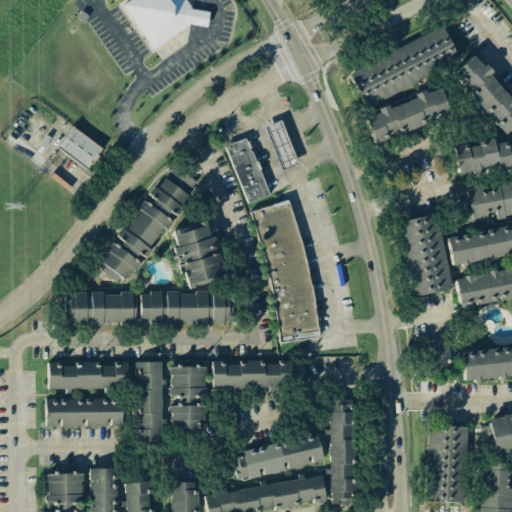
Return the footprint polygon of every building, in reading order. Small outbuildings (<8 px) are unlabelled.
[(124,0),(120,3),(150,50),(191,25),(206,26),(208,11),(190,9),(191,2),(185,1),(184,0),(124,0)] [(458,62),(442,28),(348,71),(363,105),(458,62)] [(453,71),(471,93),(470,93),(495,124),(503,135),(511,127),(511,100),(474,54),(453,71)] [(363,115),(373,142),(448,116),(438,89),(363,115)] [(294,165),(282,121),(266,125),(277,169),(294,165)] [(101,147),(70,127),(56,149),(88,169),(101,147)] [(224,146),(246,204),(268,195),(246,137),(224,146)] [(452,147),(457,174),(497,167),(498,171),(511,168),(511,141),(493,145),(491,138),(480,140),(481,142),(452,147)] [(139,259),(140,260),(169,220),(196,182),(172,165),(125,229),(122,227),(115,236),(121,241),(117,247),(112,243),(99,261),(104,265),(99,271),(119,286),(139,259)] [(471,223),(486,220),(485,213),(494,212),(495,216),(511,212),(511,178),(488,183),(490,190),(480,192),(479,186),(464,188),(471,223)] [(253,208),(262,270),(268,269),(278,342),(314,337),(296,202),(253,208)] [(398,221),(412,296),(449,289),(435,214),(398,221)] [(187,288),(222,279),(211,236),(209,237),(205,220),(169,229),(180,274),(183,273),(187,288)] [(511,268),(453,278),(458,307),(511,297),(511,243),(509,244),(507,228),(445,239),(450,266),(511,256),(511,260),(511,268)] [(138,321),(211,324),(211,323),(230,324),(231,294),(139,291),(138,321)] [(133,323),(133,293),(88,293),(62,293),(62,324),(89,324),(89,323),(133,323)] [(433,370),(447,368),(442,338),(423,341),(425,357),(431,356),(433,370)] [(462,380),(511,376),(511,347),(460,351),(462,380)] [(302,386),(302,362),(263,363),(263,361),(210,362),(211,388),(302,386)] [(46,389),(64,389),(125,389),(125,363),(59,363),(59,362),(46,362),(46,389)] [(160,362),(136,362),(136,440),(161,440),(161,379),(160,379),(160,362)] [(169,366),(169,421),(177,421),(177,431),(198,431),(198,420),(203,420),(203,406),(196,406),(196,395),(204,395),(204,366),(169,366)] [(121,426),(120,398),(43,399),(43,427),(57,427),(57,426),(82,426),(82,427),(107,427),(107,426),(121,426)] [(329,505),(351,505),(350,400),(327,400),(329,505)] [(511,412),(487,417),(493,454),(511,450),(511,412)] [(465,427),(427,426),(425,502),(460,503),(460,452),(464,452),(465,427)] [(491,444),(487,426),(479,427),(483,446),(491,444)] [(321,461),(316,437),(271,446),(271,445),(240,451),(241,456),(230,458),(235,480),(260,475),(285,470),(285,469),(321,461)] [(509,511),(510,463),(478,463),(477,511),(509,511)] [(87,469),(88,511),(114,511),(114,468),(87,469)] [(45,511),(80,511),(81,511),(73,511),(73,503),(82,503),(82,474),(72,474),(72,469),(54,469),(54,474),(45,474),(45,508),(46,508),(45,511)] [(204,511),(257,511),(323,502),(320,477),(202,494),(204,511)] [(126,511),(152,511),(152,508),(147,508),(146,481),(125,483),(126,511)] [(196,511),(196,482),(169,482),(169,511),(196,511)]
